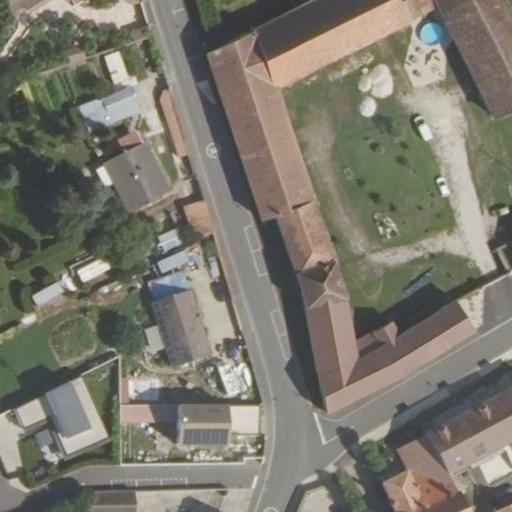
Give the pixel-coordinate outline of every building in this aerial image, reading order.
[(511,35),(507,26),(492,0),(319,0),(204,54),(257,222),(272,217),(293,278),(296,277),(324,415),(405,377),(467,339),(451,309),(433,317),(428,306),(358,344),(347,299),(328,266),(268,91),(433,12),(495,129),(511,120),(511,35)] [(120,52),(105,57),(114,85),(129,80),(120,52)] [(78,108),(89,134),(143,112),(132,86),(78,108)] [(119,139),(123,153),(142,146),(138,133),(119,139)] [(164,194),(145,147),(105,161),(124,209),(164,194)] [(206,201),(185,205),(191,237),(212,233),(206,201)] [(178,229),(157,238),(163,253),(184,244),(178,229)] [(160,273),(190,264),(186,252),(157,261),(160,273)] [(77,269),(83,285),(111,276),(106,260),(77,269)] [(31,293),(35,307),(65,299),(61,285),(31,293)] [(207,355),(188,292),(150,304),(169,367),(207,355)] [(117,419),(92,369),(53,388),(79,438),(117,419)] [(511,450),(511,395),(426,435),(393,451),(407,486),(380,498),(386,511),(456,511),(445,482),(511,450)] [(260,435),(260,406),(176,407),(176,449),(237,448),(236,435),(260,435)] [(127,511),(128,494),(82,497),(78,511),(127,511)]
